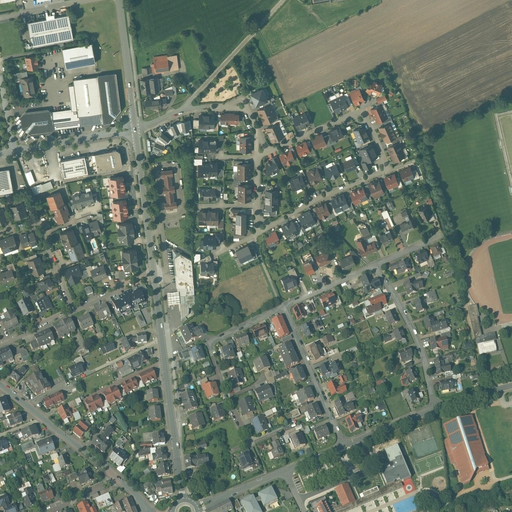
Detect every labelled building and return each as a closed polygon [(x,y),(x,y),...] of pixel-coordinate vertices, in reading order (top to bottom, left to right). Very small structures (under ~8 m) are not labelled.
[(68,15),(27,23),(32,47),(73,39),(68,15)] [(91,43),(62,49),(66,68),(95,63),(91,43)] [(174,53),(154,56),(154,60),(167,58),(169,70),(177,69),(174,53)] [(34,56),(25,58),(27,69),(37,67),(37,63),(37,60),(35,60),(34,56)] [(167,58),(154,60),(155,63),(156,72),(169,70),(167,58)] [(155,63),(143,65),(144,68),(142,68),(143,74),(156,72),(155,63)] [(25,71),(18,72),(19,79),(21,79),(26,78),(25,71)] [(18,72),(8,74),(10,81),(19,79),(18,72)] [(115,74),(97,76),(101,113),(103,122),(110,121),(114,116),(115,117),(117,115),(116,114),(119,109),(115,74)] [(97,76),(72,79),(75,97),(73,97),(72,98),(73,104),(71,106),(71,110),(76,110),(77,116),(101,113),(97,76)] [(26,78),(21,79),(24,96),(35,94),(32,77),(26,78)] [(159,78),(151,79),(152,91),(161,90),(160,85),(159,78)] [(151,79),(142,80),(144,92),(152,91),(151,79)] [(381,84),(373,81),(371,85),(368,84),(366,90),(367,90),(367,91),(372,94),(373,92),(378,94),(380,88),(381,84)] [(262,89),(251,94),(256,105),(266,100),(262,89)] [(357,92),(351,95),(355,104),(363,100),(360,94),(359,91),(357,92)] [(343,96),(340,97),(340,96),(336,98),(342,110),(345,109),(344,107),(348,106),(345,100),(344,98),(343,96)] [(336,98),(333,100),(330,101),(330,102),(332,105),(335,111),(338,110),(338,111),(342,110),(336,98)] [(160,99),(145,101),(146,108),(161,107),(160,105),(166,105),(166,99),(160,99)] [(265,107),(258,110),(260,115),(260,117),(273,111),(270,105),(265,107)] [(377,106),(371,109),(373,116),(384,111),(381,105),(377,106)] [(47,110),(25,113),(21,117),(23,127),(26,130),(25,131),(28,132),(31,134),(50,132),(53,128),(51,113),(47,110)] [(71,110),(51,113),(53,128),(78,125),(77,116),(76,110),(71,110)] [(273,111),(260,117),(261,118),(264,123),(271,120),(275,118),(275,116),(273,111)] [(384,111),(373,116),(376,122),(383,119),(387,117),(384,111)] [(101,113),(77,116),(78,125),(103,122),(101,113)] [(305,113),(299,116),(304,127),(305,126),(309,124),(305,113)] [(238,115),(228,115),(228,123),(232,123),(233,123),(235,123),(235,122),(238,122),(238,115)] [(293,118),(293,119),(295,122),(298,129),(302,127),(302,128),(304,127),(299,116),(293,118)] [(187,120),(181,121),(178,122),(181,131),(182,131),(188,130),(187,121),(187,120)] [(175,123),(170,125),(171,127),(174,134),(174,135),(180,132),(179,132),(181,131),(178,122),(176,123),(175,123)] [(273,125),(266,128),(269,135),(281,129),(279,125),(278,123),(273,125)] [(384,125),(379,128),(380,132),(381,132),(382,135),(393,130),(390,123),(384,125)] [(339,127),(329,131),(330,134),(333,140),(335,139),(343,136),(339,127)] [(363,127),(360,129),(360,128),(353,130),(358,142),(360,141),(368,137),(363,127)] [(281,129),(269,135),(272,141),(277,139),(278,138),(279,138),(284,136),(281,129)] [(393,130),(382,135),(383,137),(382,137),(383,137),(385,141),(390,139),(396,136),(395,136),(393,130)] [(163,133),(161,132),(158,136),(158,137),(156,139),(165,144),(165,142),(166,143),(170,138),(169,138),(163,133)] [(321,134),(311,139),(315,148),(325,143),(323,137),(321,134)] [(333,140),(330,134),(326,135),(330,143),(335,141),(335,139),(333,140)] [(368,137),(360,141),(362,145),(370,141),(368,137)] [(165,144),(156,139),(155,141),(152,147),(153,147),(159,149),(161,150),(162,151),(164,145),(165,144)] [(215,140),(198,140),(198,152),(208,152),(208,150),(215,150),(215,140)] [(305,142),(302,143),(296,146),(296,147),(296,148),(296,150),(298,150),(299,154),(304,152),(306,152),(309,151),(307,146),(305,142)] [(392,145),(387,147),(390,154),(401,149),(398,142),(392,145)] [(363,148),(359,149),(365,161),(365,162),(369,160),(377,156),(371,144),(363,148)] [(116,149),(60,160),(63,178),(120,167),(122,164),(119,152),(116,149)] [(401,149),(390,154),(393,161),(400,158),(404,156),(404,155),(401,149)] [(289,151),(280,156),(283,164),(287,162),(287,164),(291,162),(291,161),(294,159),(293,156),(290,151),(289,151)] [(277,156),(271,159),(272,161),(266,163),(266,166),(267,168),(266,169),(266,172),(269,174),(279,170),(277,165),(280,164),(277,156)] [(352,159),(343,162),(347,171),(356,167),(355,164),(352,158),(352,159)] [(369,160),(365,162),(365,161),(361,163),(364,169),(371,166),(369,160)] [(209,164),(198,164),(198,176),(209,176),(210,175),(209,175),(209,164)] [(335,164),(325,169),(329,178),(331,177),(331,178),(337,175),(337,174),(339,173),(338,171),(335,164)] [(8,168),(0,169),(0,193),(13,191),(8,168)] [(316,168),(307,172),(311,183),(313,183),(314,183),(316,182),(317,181),(321,179),(320,176),(321,174),(320,172),(318,172),(316,168)] [(410,168),(400,172),(403,180),(407,179),(407,180),(410,178),(413,177),(411,171),(410,168)] [(163,176),(165,186),(172,185),(171,175),(163,176)] [(299,175),(290,180),(293,188),(296,189),(304,185),(303,184),(304,182),(302,178),(301,175),(299,175)] [(389,177),(389,176),(384,178),(388,187),(392,186),(397,184),(398,184),(395,179),(394,175),(389,177)] [(123,176),(110,178),(110,181),(109,181),(110,192),(112,192),(112,194),(125,193),(124,187),(125,187),(124,183),(123,183),(123,176)] [(34,194),(53,187),(50,180),(31,186),(34,194)] [(374,182),(372,183),(368,184),(372,195),(373,197),(383,192),(383,191),(382,188),(380,185),(378,180),(374,182)] [(362,187),(356,190),(361,201),(367,198),(365,194),(362,187)] [(212,188),(200,188),(200,193),(201,193),(201,199),(206,199),(206,200),(207,200),(207,199),(210,200),(211,200),(211,199),(215,199),(215,195),(214,195),(214,192),(214,188),(212,188)] [(266,190),(265,190),(265,199),(277,199),(277,196),(276,195),(276,190),(273,190),(266,190)] [(356,190),(350,192),(354,201),(355,203),(356,202),(358,202),(361,201),(356,190)] [(91,191),(72,196),(75,207),(84,204),(84,205),(87,204),(94,202),(91,191)] [(173,191),(165,192),(167,202),(174,201),(173,191)] [(59,192),(47,196),(51,208),(53,208),(63,204),(59,192)] [(343,194),(337,197),(342,209),(348,206),(346,201),(343,194)] [(342,209),(337,197),(331,200),(334,206),(337,211),(342,209)] [(277,199),(265,199),(265,208),(269,208),(276,208),(276,203),(277,203),(277,199)] [(126,200),(113,202),(113,205),(112,205),(113,215),(115,215),(115,218),(128,216),(127,210),(127,206),(126,206),(126,200)] [(63,204),(53,208),(55,207),(56,211),(55,211),(56,214),(55,214),(57,221),(67,217),(66,213),(68,213),(68,212),(66,207),(65,203),(63,204)] [(325,203),(315,207),(320,217),(322,216),(322,218),(327,216),(326,214),(328,214),(329,213),(328,209),(325,203)] [(21,204),(11,207),(15,219),(26,215),(21,204)] [(426,207),(418,210),(423,220),(427,218),(430,217),(429,215),(426,207)] [(386,209),(381,212),(383,218),(381,219),(383,224),(387,222),(389,227),(393,225),(386,209)] [(209,211),(199,211),(199,217),(198,217),(198,223),(204,223),(204,224),(209,224),(209,211)] [(217,212),(209,211),(209,224),(217,224),(217,219),(217,212)] [(312,217),(309,211),(304,213),(309,225),(315,222),(312,217)] [(309,225),(304,213),(298,216),(301,222),(304,227),(309,225)] [(239,214),(236,214),(236,223),(245,223),(245,214),(239,214)] [(97,220),(89,223),(89,225),(93,235),(97,233),(97,232),(101,231),(99,225),(97,222),(97,220)] [(410,220),(400,225),(403,233),(414,228),(410,220)] [(131,222),(119,224),(119,228),(118,228),(119,238),(121,238),(121,242),(133,240),(133,235),(133,228),(132,228),(131,222)] [(292,222),(291,223),(290,222),(286,224),(293,236),(296,235),(296,234),(299,233),(298,231),(296,228),(295,226),(292,222)] [(245,223),(236,223),(236,231),(243,231),(245,231),(245,223)] [(286,224),(283,225),(284,226),(282,228),(285,234),(287,237),(288,239),(291,237),(291,238),(293,236),(286,224)] [(82,227),(82,228),(83,232),(86,238),(89,237),(90,238),(94,236),(93,235),(89,225),(82,227)] [(72,229),(60,233),(60,234),(61,235),(62,235),(63,238),(62,238),(63,242),(64,241),(65,243),(64,244),(65,246),(67,246),(77,242),(76,238),(75,238),(75,236),(75,235),(72,229)] [(271,231),(268,233),(269,235),(265,237),(270,245),(273,244),(274,246),(278,244),(276,241),(278,241),(276,238),(278,236),(277,234),(275,230),(271,232),(271,231)] [(387,233),(379,237),(381,241),(382,240),(384,244),(393,240),(390,232),(389,231),(386,232),(387,233)] [(27,235),(26,235),(30,244),(30,245),(30,246),(37,243),(36,241),(34,235),(33,233),(27,235)] [(26,234),(19,236),(21,241),(23,247),(24,247),(30,245),(30,244),(26,235),(27,235),(26,234)] [(13,236),(6,238),(10,250),(17,248),(15,242),(13,236)] [(215,237),(203,237),(203,248),(210,248),(210,247),(215,247),(215,240),(215,237)] [(371,237),(365,240),(365,241),(363,242),(361,239),(356,241),(359,247),(361,254),(364,255),(377,249),(373,241),(371,237)] [(6,238),(0,240),(0,242),(2,247),(3,252),(4,253),(10,250),(6,238)] [(77,242),(67,246),(72,259),(81,256),(84,254),(82,250),(82,249),(81,247),(79,241),(77,242)] [(247,259),(253,256),(248,244),(241,247),(247,259)] [(329,244),(322,247),(324,252),(326,251),(327,253),(332,251),(329,244)] [(438,246),(430,249),(434,257),(441,254),(438,246)] [(241,262),(247,259),(241,247),(235,250),(241,262)] [(60,248),(54,251),(56,257),(62,255),(60,248)] [(135,249),(123,251),(124,256),(122,256),(124,266),(125,265),(125,268),(125,269),(138,267),(137,267),(137,264),(136,255),(135,250),(135,249)] [(191,260),(173,250),(176,274),(193,283),(191,260)] [(360,257),(353,250),(349,252),(351,255),(353,260),(360,257)] [(324,252),(315,256),(319,265),(330,260),(327,253),(326,251),(324,252)] [(423,251),(414,255),(416,258),(415,259),(416,262),(417,261),(419,264),(426,261),(427,260),(426,258),(423,251)] [(351,255),(339,260),(344,269),(355,264),(353,260),(351,255)] [(430,256),(426,258),(427,260),(426,261),(428,267),(434,264),(430,256)] [(35,258),(27,261),(28,261),(30,268),(41,264),(40,262),(41,261),(39,257),(35,258)] [(303,263),(308,274),(314,271),(311,265),(309,260),(303,263)] [(408,261),(403,263),(403,262),(400,263),(398,264),(400,268),(402,273),(410,270),(409,270),(408,267),(410,267),(408,261)] [(13,262),(7,265),(9,270),(11,269),(12,271),(15,270),(13,262)] [(206,262),(201,262),(201,274),(204,274),(204,277),(209,277),(209,274),(213,274),(213,266),(213,262),(211,262),(206,262)] [(399,262),(389,266),(391,271),(396,269),(400,268),(398,264),(400,263),(399,262)] [(41,264),(30,268),(33,275),(36,274),(42,272),(44,271),(42,266),(41,264)] [(78,265),(65,270),(68,279),(69,279),(70,284),(76,281),(75,276),(81,274),(80,271),(78,265)] [(92,269),(91,270),(92,274),(94,280),(107,276),(103,265),(92,269)] [(293,267),(287,270),(290,276),(291,275),(293,278),(297,276),(293,267)] [(9,270),(0,273),(0,278),(2,283),(14,279),(12,271),(11,269),(9,270)] [(87,269),(80,271),(81,274),(82,278),(89,275),(87,269)] [(193,283),(176,274),(178,298),(187,297),(188,304),(185,304),(185,305),(187,305),(188,309),(195,309),(193,283)] [(290,276),(280,280),(285,291),(296,286),(293,278),(291,275),(290,276)] [(371,282),(369,276),(360,279),(365,289),(363,290),(365,294),(379,288),(375,280),(371,282)] [(49,277),(38,282),(43,292),(53,287),(49,277)] [(413,281),(404,284),(408,295),(416,292),(416,290),(415,289),(418,288),(417,285),(414,286),(413,283),(413,281)] [(420,281),(413,283),(414,286),(417,285),(418,288),(415,289),(416,290),(422,288),(420,281)] [(350,286),(351,289),(352,292),(358,289),(355,282),(356,284),(350,286)] [(29,296),(24,285),(21,286),(26,298),(29,296),(31,301),(30,298),(29,296)] [(139,285),(125,292),(125,293),(132,307),(146,300),(139,285)] [(90,287),(84,289),(86,295),(93,293),(90,287)] [(434,291),(427,293),(429,299),(431,299),(432,301),(437,300),(434,291)] [(132,307),(125,293),(111,300),(117,314),(132,307)] [(326,297),(320,299),(319,299),(324,309),(335,304),(333,298),(331,295),(329,296),(328,294),(325,296),(326,297)] [(382,295),(374,298),(376,304),(378,307),(379,307),(386,304),(382,295)] [(338,296),(333,298),(335,304),(336,307),(341,305),(338,296)] [(187,297),(178,298),(179,306),(185,305),(185,304),(188,304),(187,297)] [(38,302),(37,302),(37,303),(37,302),(40,308),(39,308),(42,313),(46,311),(52,309),(47,298),(45,299),(38,302)] [(27,299),(18,304),(24,316),(33,312),(27,299)] [(422,300),(414,302),(417,313),(426,310),(422,300)] [(376,304),(366,308),(369,315),(380,310),(379,307),(378,307),(376,304)] [(95,310),(94,310),(96,315),(99,321),(110,316),(105,305),(95,310)] [(302,306),(293,310),(297,320),(305,317),(303,311),(304,310),(302,306)] [(474,306),(467,307),(470,319),(475,318),(477,317),(474,306)] [(188,309),(180,310),(181,321),(188,315),(188,312),(188,309)] [(140,327),(146,324),(139,311),(134,313),(140,327)] [(13,316),(11,312),(4,315),(6,320),(2,321),(5,329),(6,330),(18,324),(14,316),(13,316)] [(393,312),(385,315),(389,326),(398,322),(393,312)] [(88,315),(77,321),(82,331),(93,326),(88,315)] [(274,321),(272,321),(272,322),(273,325),(276,330),(284,326),(281,318),(274,321)] [(431,318),(423,321),(426,330),(433,328),(434,328),(433,324),(431,318)] [(475,318),(470,319),(475,340),(476,345),(477,345),(493,341),(494,341),(493,335),(480,338),(475,318)] [(65,322),(59,325),(60,325),(54,328),(59,338),(75,331),(70,320),(66,322),(65,322)] [(320,320),(314,323),(316,328),(322,326),(320,320)] [(444,321),(433,324),(434,328),(433,328),(434,332),(441,330),(446,328),(444,321)] [(263,325),(252,330),(255,338),(266,334),(263,325)] [(310,325),(301,329),(302,333),(304,332),(306,338),(314,335),(310,325)] [(284,326),(276,330),(279,339),(288,335),(284,326)] [(191,327),(181,332),(187,344),(203,336),(199,329),(193,331),(191,327)] [(401,330),(393,334),(395,337),(397,342),(400,341),(402,345),(406,343),(405,339),(401,330)] [(49,331),(41,334),(46,345),(50,344),(50,343),(53,341),(51,335),(49,331)] [(101,332),(95,335),(98,342),(104,339),(101,332)] [(41,334),(34,337),(36,340),(39,348),(42,346),(43,347),(46,345),(41,334)] [(131,338),(121,342),(126,352),(134,348),(132,343),(137,342),(137,343),(146,342),(145,334),(136,335),(137,337),(131,338)] [(246,334),(242,336),(242,335),(235,338),(239,348),(249,344),(246,334)] [(393,334),(382,338),(384,343),(391,340),(390,339),(395,337),(393,334)] [(331,335),(322,339),(325,345),(333,342),(331,335)] [(441,339),(438,339),(438,340),(440,349),(440,351),(447,349),(447,347),(448,346),(447,342),(446,342),(445,338),(441,339)] [(36,340),(29,343),(33,351),(39,348),(36,340)] [(438,340),(430,341),(432,351),(440,349),(438,340)] [(493,341),(477,345),(478,349),(479,355),(496,351),(495,345),(495,346),(493,341)] [(470,342),(463,343),(465,350),(472,348),(470,342)] [(112,343),(104,347),(107,353),(115,349),(112,343)] [(286,345),(285,346),(283,347),(279,349),(280,352),(280,354),(282,359),(294,354),(290,344),(288,345),(286,345)] [(318,344),(310,347),(312,351),(311,352),(312,354),(313,354),(315,360),(327,355),(326,354),(324,349),(321,350),(318,344)] [(231,347),(222,350),(224,357),(223,357),(224,362),(234,359),(231,347)] [(86,348),(78,351),(81,357),(89,353),(86,348)] [(200,348),(191,351),(195,363),(203,360),(200,353),(202,352),(200,348)] [(409,348),(398,353),(401,361),(403,361),(404,363),(412,359),(411,357),(412,356),(409,348)] [(5,350),(3,351),(0,352),(0,361),(1,363),(12,358),(8,349),(6,350),(5,350)] [(144,352),(136,356),(141,365),(148,361),(147,358),(151,356),(152,355),(152,353),(151,349),(144,352)] [(187,349),(180,352),(183,359),(190,356),(189,352),(187,349)] [(335,355),(330,357),(333,364),(339,362),(342,360),(339,353),(335,355)] [(20,354),(13,357),(17,365),(23,361),(20,354)] [(294,354),(282,359),(286,368),(298,363),(294,354)] [(136,356),(127,360),(130,366),(132,370),(141,365),(136,356)] [(265,358),(253,363),(257,373),(270,368),(265,358)] [(442,360),(433,361),(436,375),(450,372),(448,364),(443,365),(442,360)] [(333,364),(329,366),(330,366),(328,366),(331,373),(331,375),(332,378),(338,376),(337,376),(336,373),(342,371),(339,362),(333,364)] [(79,364),(69,369),(73,377),(83,372),(79,364)] [(327,364),(319,367),(323,376),(331,373),(328,366),(327,364)] [(130,366),(119,371),(122,377),(133,372),(132,370),(130,366)] [(18,373),(16,371),(10,378),(17,383),(26,371),(22,368),(18,373)] [(300,369),(291,373),(295,383),(305,379),(300,369)] [(413,369),(405,373),(410,382),(418,379),(413,369)] [(156,379),(151,370),(149,371),(145,372),(149,382),(156,379)] [(229,373),(228,373),(228,374),(229,377),(230,377),(231,380),(242,376),(241,374),(240,373),(239,370),(235,371),(229,373)] [(271,371),(264,373),(267,380),(273,377),(274,377),(271,371)] [(145,372),(141,374),(142,374),(139,376),(141,381),(143,385),(149,382),(145,372)] [(286,372),(276,376),(274,377),(273,377),(274,381),(288,375),(286,372)] [(40,374),(26,381),(28,385),(29,385),(31,389),(32,388),(34,392),(35,392),(37,396),(50,389),(48,384),(47,385),(45,381),(43,377),(42,378),(40,374)] [(242,376),(231,380),(232,383),(231,383),(232,386),(233,387),(243,383),(242,380),(243,379),(242,376)] [(345,376),(339,378),(341,384),(347,381),(345,376)] [(206,378),(199,381),(201,387),(202,387),(202,386),(208,384),(208,385),(206,378)] [(136,384),(134,379),(127,382),(131,390),(137,388),(138,387),(136,384)] [(451,380),(440,382),(441,391),(452,389),(451,380)] [(76,388),(78,387),(76,382),(70,384),(73,392),(77,390),(76,388)] [(127,382),(121,385),(123,390),(125,393),(131,390),(127,382)] [(335,382),(327,386),(331,396),(339,393),(339,392),(337,388),(335,382)] [(215,384),(209,386),(208,385),(208,384),(202,386),(202,387),(204,386),(208,398),(218,395),(215,384)] [(268,385),(255,391),(259,401),(268,398),(272,396),(268,385)] [(343,385),(337,388),(339,392),(339,393),(339,394),(346,391),(343,385)] [(119,394),(116,388),(113,389),(109,391),(115,402),(118,400),(121,399),(119,394)] [(302,392),(296,394),(296,395),(298,399),(311,394),(309,389),(302,392)] [(416,390),(408,394),(410,399),(409,400),(410,403),(411,402),(412,402),(419,399),(416,390)] [(109,391),(106,392),(106,393),(103,394),(106,400),(108,405),(111,403),(111,404),(115,402),(109,391)] [(157,391),(147,392),(147,395),(144,396),(145,400),(148,399),(148,402),(158,401),(157,391)] [(60,392),(51,396),(55,405),(64,401),(60,392)] [(192,393),(181,397),(183,403),(182,403),(183,406),(184,406),(186,412),(197,408),(195,403),(195,402),(194,399),(193,399),(192,393)] [(311,394),(298,399),(300,405),(306,402),(313,399),(311,394)] [(51,396),(43,401),(47,409),(55,405),(51,396)] [(98,396),(95,398),(95,397),(91,399),(96,411),(100,409),(100,408),(102,407),(103,407),(101,403),(98,396)] [(5,399),(0,401),(0,414),(9,411),(5,399)] [(91,399),(88,401),(85,402),(90,413),(93,412),(96,411),(91,399)] [(249,399),(239,402),(243,415),(245,415),(247,420),(254,417),(252,412),(254,412),(254,411),(253,412),(250,404),(251,403),(249,399)] [(342,399),(334,403),(338,411),(346,408),(344,405),(342,399)] [(379,411),(385,408),(382,401),(376,403),(379,411)] [(350,402),(344,405),(346,408),(338,411),(340,416),(353,410),(350,402)] [(316,405),(306,409),(309,417),(310,417),(311,420),(311,421),(321,416),(316,405)] [(66,407),(58,411),(62,421),(63,420),(65,425),(69,423),(67,419),(72,417),(70,413),(69,413),(66,407)] [(216,409),(211,410),(211,411),(213,417),(214,417),(216,420),(214,421),(224,418),(220,407),(216,409)] [(159,408),(149,409),(151,422),(160,420),(159,408)] [(365,408),(357,412),(358,414),(360,417),(367,414),(365,408)] [(297,409),(290,412),(293,419),(300,415),(297,409)] [(78,412),(72,415),(75,421),(81,419),(78,412)] [(358,414),(345,420),(350,432),(359,428),(356,424),(361,421),(360,417),(358,414)] [(14,416),(11,417),(12,417),(7,419),(10,427),(22,423),(19,415),(14,416)] [(196,416),(190,418),(191,424),(193,430),(204,426),(201,416),(200,415),(196,416)] [(471,416),(458,421),(458,420),(456,421),(443,425),(448,439),(455,462),(455,463),(457,466),(463,485),(469,483),(473,475),(488,470),(484,458),(477,436),(478,436),(477,432),(476,432),(475,428),(474,424),(473,425),(473,424),(471,416)] [(263,417),(251,421),(253,426),(257,434),(268,430),(268,429),(267,429),(264,421),(263,417)] [(89,427),(82,421),(78,425),(85,432),(89,427)] [(36,424),(27,428),(31,438),(40,434),(36,424)] [(78,425),(72,432),(80,438),(85,432),(78,425)] [(325,426),(313,431),(317,440),(329,435),(325,426)] [(100,436),(93,445),(96,447),(95,448),(100,451),(103,454),(110,445),(105,441),(113,431),(108,427),(100,436)] [(22,441),(31,438),(27,428),(18,432),(22,441)] [(298,431),(289,435),(290,439),(295,450),(305,446),(300,434),(300,435),(298,431)] [(163,434),(152,436),(154,446),(164,444),(164,439),(163,439),(163,434)] [(5,439),(2,440),(0,440),(0,451),(1,451),(1,452),(8,449),(5,439)] [(50,439),(37,444),(41,456),(54,451),(50,439)] [(122,442),(119,439),(115,445),(119,448),(117,451),(119,453),(121,450),(123,448),(121,447),(124,443),(122,442)] [(455,462),(448,439),(443,440),(451,464),(455,463),(455,462)] [(277,441),(272,443),(275,451),(280,448),(277,441)] [(29,443),(20,446),(23,452),(31,449),(29,443)] [(275,451),(271,453),(273,459),(283,455),(280,448),(275,451)] [(165,450),(155,452),(156,454),(152,455),(153,461),(158,460),(158,461),(162,461),(162,460),(166,460),(166,455),(165,455),(165,450)] [(116,451),(109,459),(119,467),(126,459),(123,456),(119,453),(117,451),(116,451)] [(207,455),(193,457),(185,458),(185,462),(185,464),(186,464),(186,468),(208,465),(207,455)] [(248,455),(238,459),(243,470),(243,469),(249,466),(252,465),(252,467),(253,466),(251,461),(248,455)] [(58,459),(57,459),(59,463),(53,466),(56,473),(61,471),(61,469),(69,466),(65,456),(58,459)] [(401,456),(389,462),(387,459),(377,463),(387,486),(394,483),(393,482),(399,480),(400,483),(410,478),(401,456)] [(256,457),(257,458),(251,461),(253,466),(252,467),(253,469),(260,466),(261,467),(257,457),(256,457)] [(167,464),(159,465),(159,470),(155,471),(156,477),(161,476),(169,475),(167,464)] [(88,470),(80,473),(80,474),(76,475),(76,476),(74,478),(75,481),(78,479),(80,485),(85,483),(93,480),(88,470)] [(75,473),(66,477),(69,483),(75,481),(74,478),(76,476),(76,475),(75,473)] [(48,474),(42,476),(45,484),(51,481),(48,474)] [(170,480),(155,483),(156,489),(160,488),(162,495),(172,493),(171,485),(170,480)] [(335,503),(327,507),(328,510),(332,508),(334,511),(344,511),(402,487),(400,483),(399,480),(393,482),(394,483),(387,486),(378,490),(379,492),(364,498),(355,502),(349,504),(348,502),(341,505),(337,506),(335,503)] [(347,484),(334,490),(341,505),(348,502),(349,504),(355,502),(347,484)] [(377,487),(362,494),(364,498),(379,492),(378,490),(377,487)] [(31,488),(23,491),(26,498),(31,496),(30,494),(33,492),(31,488)] [(271,488),(258,495),(263,507),(277,500),(271,488)] [(39,494),(42,502),(53,497),(49,490),(44,492),(39,494)] [(108,493),(95,499),(97,504),(104,501),(106,507),(113,505),(108,493)] [(151,502),(157,498),(153,493),(147,497),(151,502)] [(10,506),(5,496),(0,498),(0,507),(2,506),(4,511),(16,511),(14,505),(10,506)] [(26,498),(23,499),(24,503),(23,503),(25,508),(26,507),(27,508),(35,505),(31,496),(26,498)] [(250,497),(246,498),(243,501),(241,502),(245,511),(260,511),(257,503),(261,501),(259,498),(255,500),(253,496),(251,497),(250,497)] [(130,499),(114,506),(116,511),(135,511),(130,499)] [(232,501),(236,509),(240,507),(237,499),(232,501)] [(228,501),(212,509),(205,511),(226,511),(232,509),(228,501)] [(90,511),(87,502),(77,506),(79,511),(90,511)] [(334,511),(332,508),(328,510),(327,507),(325,503),(316,507),(318,511),(334,511)]
